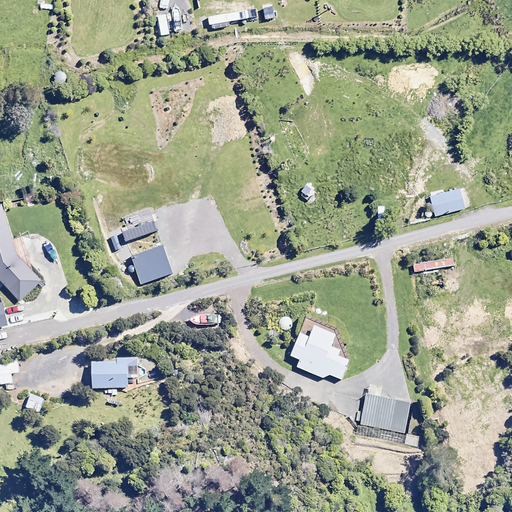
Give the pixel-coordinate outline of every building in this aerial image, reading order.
[(318,198),(319,196),(319,195),(318,193),(317,192),(315,190),(313,189),(311,189),(308,189),(306,190),(304,191),(303,193),(302,194),(302,196),(302,197),(303,199),(304,200),(305,202),(307,203),(310,203),(313,203),(315,202),(316,201),(318,199),(318,198)] [(466,209),(460,189),(431,197),(437,217),(466,209)] [(19,256),(0,198),(0,197),(0,279),(21,302),(42,282),(19,256)] [(0,328),(9,326),(4,303),(0,304),(0,328)] [(293,325),(293,324),(293,322),(293,321),(292,319),(290,318),(289,317),(287,317),(285,317),(283,318),(281,319),(280,320),(280,322),(279,323),(280,325),(280,326),(281,328),(282,329),(284,330),(286,330),(288,330),(290,329),(291,328),(292,327),(293,325)] [(336,336),(315,327),(310,339),(301,335),(292,357),(301,360),(298,368),(326,379),(328,375),(342,381),(350,361),(339,357),(341,351),(331,347),(336,336)] [(147,378),(147,361),(93,361),(93,389),(128,388),(128,378),(147,378)] [(44,400),(31,395),(27,408),(40,413),(44,400)] [(411,404),(368,396),(363,425),(406,433),(411,404)]
